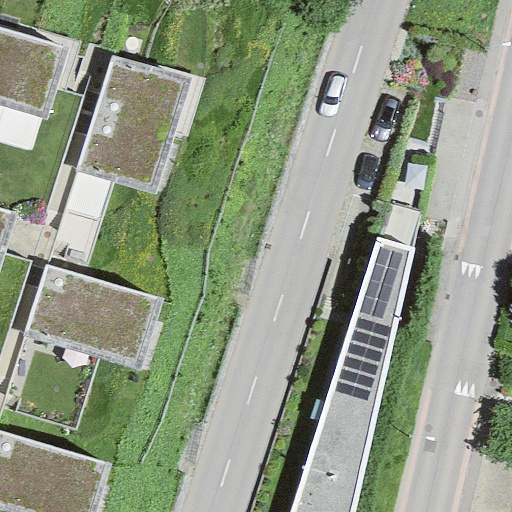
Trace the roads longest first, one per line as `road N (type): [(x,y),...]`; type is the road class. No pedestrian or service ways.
road 1 (tertiary): [(211,511),(373,0)]
road 2 (tertiary): [(427,511),(511,116)]
